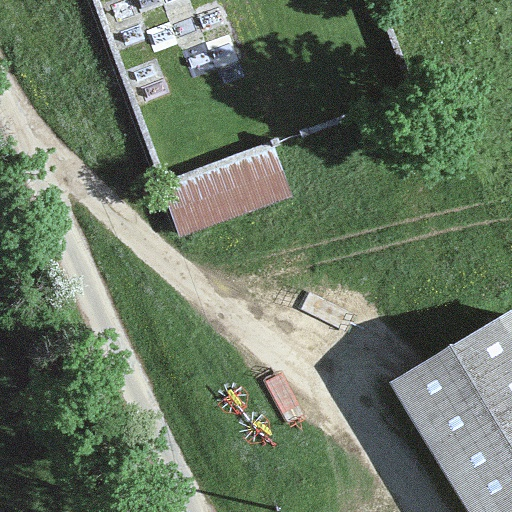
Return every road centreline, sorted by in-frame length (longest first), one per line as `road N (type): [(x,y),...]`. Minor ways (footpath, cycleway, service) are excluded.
road 1 (track): [(424,511),(378,436),(34,149)]
road 2 (track): [(0,63),(208,511)]
